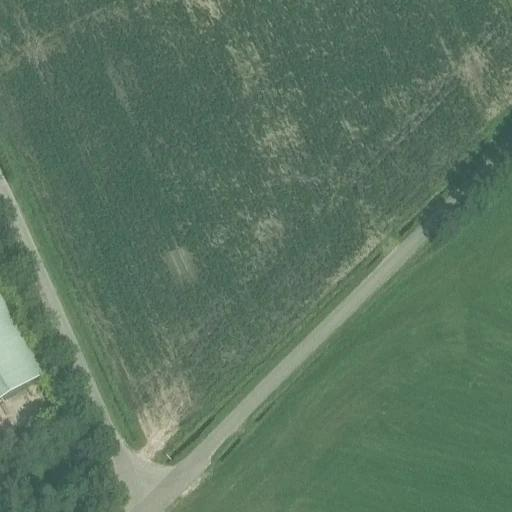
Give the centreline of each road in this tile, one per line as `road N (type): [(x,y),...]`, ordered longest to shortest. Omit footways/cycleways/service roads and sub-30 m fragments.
road 1 (unclassified): [(148,510),(511,150)]
road 2 (unclassified): [(148,510),(0,178)]
